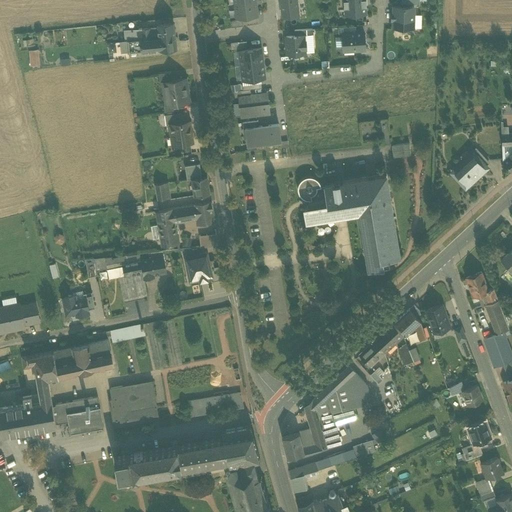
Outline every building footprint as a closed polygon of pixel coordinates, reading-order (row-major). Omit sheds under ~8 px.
[(255,0),(235,3),(237,18),(257,15),(255,0)] [(280,0),(283,17),(299,15),(296,0),(280,0)] [(345,7),(345,14),(365,13),(365,6),(366,6),(365,0),(343,0),(344,7),(345,7)] [(393,6),(393,27),(413,27),(413,14),(413,6),(393,6)] [(413,14),(413,27),(421,27),(421,14),(413,14)] [(154,23),(154,25),(156,37),(173,35),(172,21),(154,23)] [(154,25),(146,26),(147,38),(156,37),(154,25)] [(146,26),(139,27),(140,38),(147,38),(146,26)] [(130,40),(140,38),(139,27),(134,27),(134,29),(129,29),(130,40)] [(343,48),(343,50),(365,49),(364,31),(356,32),(342,32),(342,36),(343,48)] [(312,34),(303,35),(304,40),(305,40),(306,47),(304,47),(304,52),(313,52),(312,34)] [(173,35),(156,37),(157,48),(174,46),(173,35)] [(286,36),(287,53),(304,52),(304,47),(306,47),(305,40),(304,40),(303,35),(294,35),(286,36)] [(343,48),(342,36),(335,36),(335,49),(343,48)] [(156,37),(147,38),(148,47),(148,48),(157,48),(156,37)] [(34,38),(23,39),(24,46),(35,44),(34,38)] [(128,49),(148,47),(147,38),(140,38),(130,40),(124,40),(125,49),(128,49)] [(125,49),(124,40),(119,41),(121,53),(128,52),(128,49),(125,49)] [(115,44),(108,45),(109,52),(116,52),(115,44)] [(239,50),(240,65),(263,62),(261,47),(239,50)] [(29,49),(31,65),(40,64),(38,49),(29,49)] [(329,60),(321,60),(321,68),(329,68),(329,60)] [(265,77),(263,62),(240,65),(242,79),(260,77),(265,77)] [(158,73),(159,82),(163,82),(163,81),(172,80),(171,71),(158,73)] [(166,105),(176,104),(189,102),(185,78),(172,80),(163,81),(163,82),(165,97),(169,96),(170,104),(166,105)] [(261,87),(261,81),(243,83),(243,89),(250,88),(261,87)] [(234,90),(241,90),(240,83),(230,84),(231,91),(234,90)] [(239,96),(241,116),(269,112),(266,92),(251,94),(239,96)] [(165,114),(166,125),(170,124),(170,123),(180,122),(179,112),(165,114)] [(170,124),(172,138),(175,138),(176,144),(178,143),(181,145),(184,145),(186,142),(192,142),(189,121),(180,122),(170,123),(170,124)] [(245,127),(247,145),(281,141),(278,123),(259,126),(245,127)] [(501,136),(502,161),(511,152),(511,133),(508,134),(508,136),(501,136)] [(391,145),(393,157),(410,155),(409,143),(391,145)] [(473,154),(483,165),(485,163),(488,160),(476,147),(470,152),(472,155),(473,154)] [(472,155),(470,152),(448,172),(465,190),(490,167),(485,163),(483,165),(485,167),(466,184),(454,172),(472,155)] [(511,152),(502,161),(511,171),(511,152)] [(454,172),(466,184),(485,167),(483,165),(473,154),(472,155),(454,172)] [(196,162),(195,155),(184,156),(185,163),(196,162)] [(187,180),(191,179),(201,177),(199,163),(185,165),(187,180)] [(324,185),(321,185),(318,179),(313,176),(307,176),(300,180),(297,186),(299,193),(303,197),(308,199),(308,201),(308,202),(309,205),(304,206),(306,220),(320,218),(321,219),(337,216),(337,215),(359,212),(366,253),(368,268),(383,266),(383,265),(389,264),(388,257),(399,255),(387,181),(382,182),(381,176),(382,176),(381,175),(342,181),(343,184),(340,185),(339,182),(324,184),(324,185)] [(191,179),(194,195),(210,193),(207,176),(201,177),(191,179)] [(155,185),(157,199),(167,198),(165,183),(155,185)] [(197,218),(197,223),(215,220),(211,201),(194,203),(194,204),(178,206),(181,221),(197,218)] [(175,221),(175,222),(181,221),(178,206),(159,210),(161,221),(174,219),(175,221)] [(161,237),(162,244),(179,242),(178,238),(175,222),(175,221),(174,219),(161,221),(158,222),(159,224),(161,237)] [(161,237),(159,224),(150,226),(153,238),(161,237)] [(63,234),(58,232),(54,235),(55,241),(60,243),(64,240),(63,234)] [(205,235),(207,246),(218,245),(217,234),(205,235)] [(182,244),(190,246),(192,238),(184,236),(182,244)] [(506,265),(511,270),(511,249),(501,259),(502,260),(501,261),(505,266),(506,265)] [(113,257),(94,258),(97,270),(103,305),(117,302),(112,278),(119,276),(123,300),(147,296),(144,278),(143,271),(132,273),(131,265),(141,263),(141,260),(140,253),(126,255),(113,258),(113,257)] [(199,276),(200,278),(206,276),(211,276),(211,275),(208,260),(207,253),(185,257),(189,275),(191,275),(192,277),(199,276)] [(151,258),(153,271),(166,269),(164,256),(151,258)] [(97,275),(94,257),(85,258),(88,277),(97,275)] [(143,271),(144,278),(154,276),(154,274),(153,271),(151,258),(150,258),(141,260),(141,263),(143,271)] [(211,276),(212,281),(224,278),(221,261),(214,262),(214,259),(208,260),(211,275),(211,276)] [(131,265),(132,273),(143,271),(141,263),(131,265)] [(480,293),(484,304),(486,303),(498,299),(494,288),(488,290),(484,277),(481,271),(475,273),(476,274),(466,277),(473,296),(480,293)] [(75,295),(75,299),(84,298),(83,293),(82,290),(74,291),(75,295)] [(75,295),(64,297),(67,312),(76,310),(77,314),(88,312),(88,309),(95,307),(92,291),(83,293),(84,298),(75,299),(75,295)] [(2,298),(4,305),(17,303),(16,295),(2,298)] [(484,338),(494,366),(503,363),(511,359),(511,354),(503,331),(509,329),(508,327),(506,320),(504,314),(498,299),(486,303),(497,333),(484,338)] [(20,305),(24,323),(39,320),(36,302),(20,305)] [(409,309),(417,317),(420,313),(419,309),(414,304),(409,309)] [(425,309),(433,333),(450,327),(442,304),(425,309)] [(0,305),(0,331),(25,326),(24,323),(20,305),(4,308),(4,305),(0,305)] [(395,322),(406,334),(416,326),(421,321),(417,317),(409,309),(395,322)] [(147,331),(155,369),(168,367),(160,328),(162,328),(170,366),(183,364),(173,317),(143,324),(145,331),(147,331)] [(416,329),(419,340),(426,337),(421,321),(416,326),(416,329)] [(143,324),(110,330),(112,338),(112,340),(145,334),(145,331),(143,324)] [(360,354),(370,366),(384,352),(403,335),(393,324),(374,341),(360,354)] [(459,341),(465,339),(465,338),(461,326),(454,329),(459,341)] [(108,339),(112,338),(110,330),(88,335),(89,342),(108,339)] [(113,364),(108,339),(89,342),(53,350),(58,376),(113,364)] [(469,349),(465,339),(459,341),(463,351),(469,349)] [(404,365),(414,361),(409,349),(406,343),(398,349),(404,365)] [(416,346),(409,349),(414,361),(420,358),(416,346)] [(48,378),(58,376),(53,350),(23,356),(24,364),(35,362),(39,389),(50,388),(48,378)] [(0,369),(11,365),(9,359),(0,362),(0,369)] [(511,359),(503,363),(505,370),(511,367),(511,359)] [(348,365),(330,383),(336,390),(342,410),(346,409),(352,407),(371,401),(366,384),(348,365)] [(379,375),(384,370),(382,368),(380,365),(374,371),(379,375)] [(370,375),(378,384),(383,380),(379,375),(374,371),(370,375)] [(503,382),(510,401),(511,400),(511,379),(509,380),(503,382)] [(109,399),(111,413),(156,405),(152,380),(110,388),(112,399),(109,399)] [(451,387),(453,394),(462,391),(462,390),(464,389),(461,381),(451,387)] [(335,423),(336,423),(333,412),(342,410),(336,390),(330,383),(319,393),(325,400),(333,424),(335,423)] [(462,391),(468,405),(482,400),(477,385),(464,389),(462,390),(462,391)] [(52,403),(50,388),(39,389),(40,393),(41,401),(33,402),(31,394),(23,395),(24,403),(0,407),(0,434),(56,425),(55,423),(52,403)] [(241,392),(227,394),(230,409),(243,407),(241,392)] [(40,393),(31,394),(33,402),(41,401),(40,393)] [(305,406),(311,428),(314,437),(323,434),(327,447),(341,443),(335,424),(335,423),(333,424),(325,400),(319,393),(305,406)] [(217,411),(230,409),(227,394),(214,396),(217,411)] [(59,423),(69,421),(67,412),(100,406),(98,396),(66,401),(56,403),(58,415),(59,423)] [(209,412),(217,411),(214,396),(206,397),(200,399),(202,413),(209,412)] [(440,405),(436,398),(430,401),(434,408),(440,405)] [(190,415),(202,413),(200,399),(188,401),(190,415)] [(159,420),(156,405),(111,413),(114,429),(159,420)] [(100,406),(67,412),(69,421),(70,432),(104,427),(100,406)] [(355,418),(352,407),(346,409),(349,420),(355,418)] [(346,409),(342,410),(333,412),(336,423),(335,423),(335,424),(349,420),(346,409)] [(474,443),(478,442),(490,438),(484,421),(468,427),(474,443)] [(131,477),(132,478),(139,477),(139,475),(229,459),(230,464),(254,458),(260,457),(250,424),(222,429),(223,437),(141,452),(140,448),(133,449),(134,453),(114,456),(118,479),(131,477)] [(299,432),(301,440),(314,437),(311,428),(298,431),(298,432),(299,432)] [(372,440),(373,444),(386,438),(382,429),(371,434),(374,439),(372,440)] [(282,436),(287,457),(304,453),(301,440),(299,432),(298,432),(282,436)] [(323,434),(314,437),(301,440),(304,453),(327,447),(323,434)] [(356,457),(357,459),(375,450),(373,444),(372,440),(353,446),(353,449),(356,457)] [(474,443),(461,448),(463,453),(479,447),(478,442),(474,443)] [(463,453),(466,459),(482,453),(479,447),(463,453)] [(289,470),(290,478),(304,473),(317,469),(356,457),(353,449),(289,470)] [(481,462),(486,478),(502,472),(497,457),(481,462)] [(226,475),(237,511),(271,511),(260,474),(258,474),(254,458),(230,464),(230,465),(226,475)] [(132,481),(230,464),(229,459),(139,475),(139,477),(132,478),(132,481)] [(317,469),(304,473),(306,480),(318,476),(317,469)] [(290,478),(294,491),(307,488),(306,480),(304,473),(290,478)] [(480,495),(482,494),(492,490),(489,480),(476,485),(480,495)] [(325,511),(340,506),(343,505),(338,493),(335,495),(335,492),(334,490),(332,490),(330,491),(329,492),(329,494),(328,495),(329,496),(330,498),(320,501),(320,503),(322,506),(315,509),(314,505),(311,494),(295,499),(299,511),(325,511)] [(493,490),(492,490),(482,494),(484,501),(495,497),(493,490)] [(489,507),(490,511),(511,511),(511,496),(511,494),(496,499),(497,504),(489,507)] [(496,499),(495,497),(484,501),(487,508),(489,507),(497,504),(496,499)]
